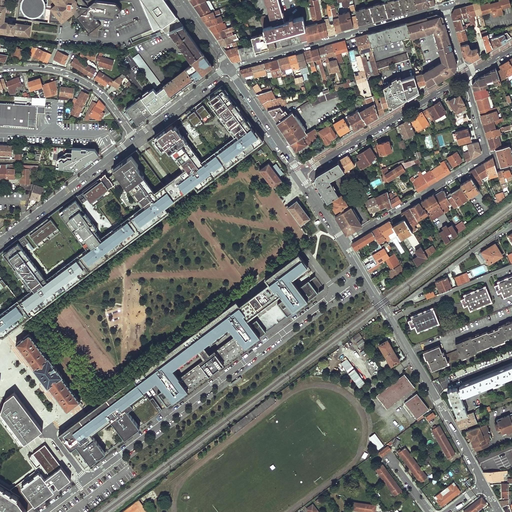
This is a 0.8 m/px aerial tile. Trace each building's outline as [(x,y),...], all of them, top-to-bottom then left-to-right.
[(0,0),(0,32),(30,36),(31,31),(31,27),(3,23),(6,0),(0,0)] [(24,0),(22,4),(23,11),(29,17),(34,17),(40,15),(44,10),(45,5),(43,0),(24,0)] [(47,0),(47,5),(51,6),(50,7),(51,8),(49,19),(61,21),(61,22),(72,13),(73,14),(88,34),(100,25),(93,15),(105,16),(114,17),(114,15),(115,9),(122,10),(117,4),(105,2),(103,4),(92,3),(92,0),(47,0)] [(141,0),(154,30),(162,26),(162,27),(161,27),(165,33),(176,28),(175,24),(180,22),(164,0),(161,0),(168,9),(157,14),(159,18),(158,19),(157,19),(156,19),(155,19),(154,19),(154,18),(153,17),(151,14),(151,13),(150,13),(150,12),(149,12),(148,11),(147,11),(146,10),(145,8),(143,2),(143,1),(142,1),(142,0),(141,0)] [(142,0),(142,1),(143,1),(143,2),(145,8),(146,10),(147,11),(148,11),(149,12),(150,12),(150,13),(151,13),(151,14),(153,17),(154,18),(154,19),(155,19),(156,19),(157,19),(158,19),(159,18),(157,14),(168,9),(161,0),(142,0)] [(259,17),(264,34),(268,47),(269,52),(275,50),(271,38),(298,30),(301,42),(307,41),(304,26),(302,17),(292,20),(291,17),(288,18),(289,21),(284,22),(282,15),(283,15),(282,12),(281,12),(277,0),(264,0),(272,26),(267,27),(264,15),(259,17)] [(307,41),(320,37),(311,0),(308,0),(310,7),(309,7),(313,25),(306,27),(305,26),(304,26),(307,41)] [(311,0),(320,37),(328,35),(325,22),(322,23),(317,0),(311,0)] [(355,14),(358,26),(365,24),(377,21),(416,10),(413,0),(392,0),(354,11),(355,14)] [(413,0),(416,10),(435,4),(433,0),(413,0)] [(488,0),(487,0),(480,2),(483,13),(491,11),(497,9),(498,14),(503,13),(502,8),(511,5),(509,0),(499,0),(494,2),(489,3),(488,0)] [(193,6),(200,16),(216,11),(213,8),(213,7),(212,8),(207,1),(201,2),(193,6)] [(473,4),(477,15),(479,14),(482,24),(486,23),(483,13),(480,2),(473,4)] [(465,6),(468,17),(473,33),(475,33),(473,28),(475,27),(472,16),(477,15),(473,4),(465,6)] [(452,15),(457,31),(463,30),(460,19),(463,18),(468,17),(465,6),(455,9),(452,15)] [(200,16),(204,21),(220,15),(218,10),(216,11),(200,16)] [(348,29),(353,28),(350,17),(350,15),(349,12),(338,15),(338,17),(341,31),(348,29)] [(204,21),(208,26),(220,22),(222,22),(220,15),(204,21)] [(436,15),(426,18),(430,32),(433,31),(439,48),(443,62),(423,73),(426,83),(427,87),(457,69),(442,18),(436,15)] [(325,22),(328,35),(335,33),(333,23),(329,24),(328,18),(327,19),(326,16),(324,17),(325,22)] [(333,23),(335,33),(338,32),(341,31),(338,17),(332,19),(333,23)] [(425,18),(406,23),(410,35),(411,37),(425,33),(422,23),(423,23),(423,22),(425,21),(425,18)] [(208,26),(213,33),(226,29),(225,25),(224,23),(223,24),(221,24),(220,22),(208,26)] [(367,34),(371,47),(410,35),(406,23),(375,32),(367,34)] [(184,53),(191,62),(201,54),(181,26),(176,28),(169,32),(184,53)] [(183,26),(181,26),(201,54),(202,53),(183,26)] [(213,33),(218,40),(234,34),(231,27),(226,29),(213,33)] [(457,31),(461,45),(468,43),(464,29),(463,30),(457,31)] [(425,33),(411,37),(411,38),(432,33),(437,48),(439,48),(433,31),(430,32),(425,33)] [(481,34),(486,52),(492,48),(490,39),(488,32),(481,34)] [(218,40),(222,46),(232,43),(235,42),(238,41),(236,34),(234,34),(218,40)] [(252,44),(254,51),(268,47),(264,34),(251,38),(252,44)] [(355,38),(360,53),(372,50),(371,47),(367,34),(362,36),(355,38)] [(490,39),(492,48),(506,40),(504,34),(490,39)] [(332,44),(335,55),(336,58),(338,63),(343,62),(342,57),(340,58),(339,53),(344,51),(345,54),(348,53),(345,41),(338,43),(332,44)] [(0,42),(0,60),(6,62),(8,55),(0,53),(0,44),(0,42)] [(225,51),(233,62),(241,60),(238,49),(235,42),(232,43),(233,46),(235,46),(236,48),(225,51)] [(461,45),(464,58),(472,60),(479,56),(477,47),(472,49),(470,48),(468,43),(461,45)] [(238,49),(241,60),(256,55),(254,51),(252,44),(238,49)] [(325,46),(328,57),(335,55),(332,44),(325,46)] [(317,48),(320,59),(324,58),(329,73),(332,72),(329,62),(328,57),(325,46),(317,48)] [(12,56),(22,59),(25,52),(15,48),(12,56)] [(29,54),(36,58),(44,60),(46,52),(35,48),(31,48),(29,54)] [(310,51),(313,61),(315,61),(317,66),(319,65),(322,77),(326,76),(320,59),(317,48),(310,51)] [(87,52),(86,58),(85,61),(87,62),(89,58),(94,58),(95,51),(88,50),(88,52),(87,52)] [(52,60),(64,64),(66,56),(55,51),(52,60)] [(316,70),(313,61),(310,51),(303,52),(306,63),(310,62),(312,72),(316,70)] [(306,63),(303,52),(296,55),(299,68),(304,67),(305,69),(308,68),(306,63)] [(376,63),(378,70),(409,59),(407,52),(376,63)] [(191,62),(162,84),(170,95),(172,97),(197,79),(196,78),(212,67),(202,53),(201,54),(191,62)] [(160,85),(138,54),(133,58),(155,89),(160,85)] [(288,57),(292,70),(299,68),(296,55),(288,57)] [(70,64),(81,70),(84,63),(74,57),(70,64)] [(99,63),(98,67),(110,71),(113,62),(98,57),(96,62),(99,63)] [(277,60),(282,74),(282,76),(284,75),(284,73),(292,71),(292,70),(288,57),(277,60)] [(329,62),(332,72),(340,70),(338,63),(336,58),(335,59),(335,60),(329,62)] [(354,74),(362,100),(373,96),(364,67),(361,58),(357,59),(361,72),(354,74)] [(264,63),(267,74),(268,78),(282,74),(277,60),(264,63)] [(497,71),(500,80),(511,72),(511,66),(509,60),(501,65),(503,68),(497,71)] [(81,70),(90,76),(95,69),(84,63),(81,70)] [(254,77),(267,74),(264,63),(251,67),(253,74),(254,77)] [(251,67),(239,70),(243,76),(253,74),(251,67)] [(496,67),(482,76),(471,82),(473,90),(484,86),(500,81),(500,80),(497,71),(496,67)] [(94,78),(104,85),(106,81),(115,87),(117,88),(121,81),(122,79),(119,76),(113,80),(99,70),(94,78)] [(414,76),(417,86),(426,83),(423,73),(414,76)] [(401,80),(407,99),(419,91),(417,86),(414,76),(414,75),(401,80)] [(7,82),(10,90),(9,90),(11,94),(17,92),(16,88),(22,86),(19,77),(7,82)] [(383,86),(386,97),(389,106),(390,109),(407,99),(401,80),(400,77),(397,78),(392,81),(383,86)] [(28,81),(31,90),(38,88),(41,98),(47,99),(46,96),(44,87),(43,87),(40,78),(28,81)] [(44,87),(46,96),(57,94),(57,90),(56,87),(54,81),(47,83),(47,85),(43,85),(44,87)] [(160,90),(166,98),(170,95),(162,84),(155,89),(157,92),(160,90)] [(252,88),(256,94),(263,92),(261,90),(257,84),(252,88)] [(246,153),(263,140),(222,86),(196,105),(195,106),(186,113),(188,117),(183,122),(184,124),(178,129),(176,126),(174,127),(171,124),(147,142),(174,177),(168,181),(163,185),(137,150),(111,169),(114,173),(108,177),(105,173),(82,191),(83,192),(77,196),(77,195),(0,252),(0,262),(24,294),(18,299),(30,315),(178,205),(174,200),(180,196),(185,192),(188,197),(246,153)] [(473,90),(476,99),(489,95),(487,91),(486,91),(484,86),(473,90)] [(65,100),(65,97),(73,97),(74,88),(61,87),(60,96),(59,96),(59,99),(64,100),(65,100)] [(256,94),(262,103),(270,100),(276,98),(271,90),(263,92),(256,94)] [(316,98),(312,99),(310,101),(313,106),(324,101),(341,96),(338,90),(334,91),(330,92),(323,95),(316,98)] [(81,91),(77,101),(73,99),(73,101),(76,102),(84,106),(89,95),(81,91)] [(147,99),(155,110),(164,103),(156,92),(147,99)] [(476,99),(478,107),(492,102),(491,98),(494,97),(493,94),(489,95),(476,99)] [(373,96),(379,116),(385,112),(383,107),(382,102),(378,104),(377,100),(378,99),(376,95),(373,96)] [(452,108),(455,112),(465,107),(459,95),(455,98),(454,97),(446,101),(450,109),(452,108)] [(358,110),(366,123),(379,116),(373,96),(362,100),(363,104),(371,101),(372,104),(368,107),(367,106),(365,108),(365,109),(362,111),(361,109),(362,108),(360,105),(356,107),(358,110)] [(382,102),(383,107),(389,106),(386,97),(382,98),(382,96),(380,97),(382,102)] [(141,97),(126,109),(128,111),(130,113),(134,119),(136,121),(138,124),(153,112),(141,97)] [(262,103),(267,110),(280,106),(276,98),(270,100),(262,103)] [(105,106),(99,99),(96,103),(95,105),(103,110),(105,106)] [(478,107),(480,115),(490,112),(492,111),(490,107),(498,104),(498,105),(500,104),(498,100),(492,102),(478,107)] [(84,106),(76,102),(73,101),(71,104),(75,105),(71,113),(79,117),(84,106)] [(96,103),(93,101),(90,107),(87,113),(84,120),(89,120),(91,116),(92,117),(92,116),(99,120),(104,113),(102,111),(103,110),(95,105),(96,103)] [(424,110),(429,118),(432,116),(434,119),(446,112),(439,101),(424,110)] [(0,124),(37,127),(38,111),(46,112),(46,106),(0,103),(0,124)] [(267,110),(276,123),(289,115),(286,110),(284,111),(280,106),(267,110)] [(344,118),(348,124),(351,122),(355,130),(366,123),(358,110),(344,118)] [(411,118),(417,130),(429,123),(426,119),(429,118),(424,110),(411,118)] [(276,123),(291,143),(307,133),(301,125),(303,124),(299,119),(298,120),(292,112),(289,115),(276,123)] [(480,115),(483,123),(499,118),(499,116),(492,118),(490,112),(480,115)] [(483,123),(485,132),(496,128),(494,124),(503,121),(502,119),(503,119),(503,117),(499,118),(483,123)] [(334,124),(340,134),(350,128),(344,118),(334,124)] [(398,126),(403,139),(415,134),(409,119),(398,126)] [(485,132),(487,138),(501,134),(500,130),(504,129),(504,130),(510,128),(509,124),(496,128),(485,132)] [(319,131),(327,144),(331,141),(330,139),(336,136),(330,125),(319,131)] [(291,143),(296,152),(320,136),(315,128),(307,133),(291,143)] [(455,132),(459,146),(462,145),(462,143),(470,141),(467,129),(455,132)] [(487,138),(491,150),(497,149),(502,147),(499,137),(503,136),(502,134),(501,134),(487,138)] [(378,145),(381,157),(386,155),(385,152),(391,150),(388,141),(378,145)] [(463,154),(466,162),(481,154),(477,142),(467,145),(469,152),(463,154)] [(0,155),(11,156),(12,145),(4,145),(0,144),(0,155)] [(502,147),(497,149),(499,155),(498,155),(501,165),(502,165),(502,167),(511,163),(511,155),(509,145),(502,147)] [(65,181),(95,158),(82,147),(50,162),(51,169),(65,181)] [(356,162),(361,169),(372,162),(371,161),(375,158),(369,148),(357,155),(360,160),(356,162)] [(447,157),(453,166),(462,161),(457,152),(453,154),(452,153),(450,154),(451,155),(447,157)] [(355,166),(348,155),(338,161),(339,163),(344,170),(351,166),(352,168),(355,166)] [(485,163),(488,173),(497,170),(493,158),(485,163)] [(403,164),(402,162),(402,160),(396,163),(398,167),(388,173),(385,169),(381,170),(385,183),(405,171),(404,166),(403,164)] [(433,175),(437,180),(450,172),(444,161),(440,164),(441,166),(431,171),(433,175)] [(269,163),(259,170),(273,188),(282,181),(269,163)] [(339,163),(317,177),(316,182),(328,203),(331,201),(338,197),(329,181),(344,171),(344,170),(339,163)] [(475,169),(480,178),(488,174),(488,173),(485,163),(475,169)] [(7,164),(6,178),(14,178),(15,164),(7,164)] [(22,165),(20,188),(25,188),(25,191),(31,191),(33,184),(30,184),(31,170),(37,171),(37,169),(38,165),(22,165)] [(468,173),(470,176),(471,176),(475,182),(477,180),(480,183),(483,182),(480,178),(475,169),(468,173)] [(497,172),(501,183),(506,181),(504,177),(502,171),(500,171),(497,172)] [(410,179),(418,192),(423,189),(428,186),(422,176),(420,172),(417,173),(419,177),(414,180),(412,177),(410,179)] [(422,176),(428,186),(432,183),(437,180),(433,175),(431,176),(428,172),(422,176)] [(460,185),(468,197),(479,190),(471,178),(460,185)] [(34,185),(31,198),(39,199),(42,187),(34,185)] [(447,196),(454,207),(468,199),(460,187),(447,196)] [(441,206),(442,208),(450,203),(446,197),(447,196),(444,190),(434,196),(441,206)] [(376,200),(380,209),(385,205),(388,209),(392,207),(388,195),(388,192),(376,200)] [(388,195),(392,207),(392,208),(397,204),(401,202),(397,197),(394,199),(391,193),(388,195)] [(441,206),(434,196),(433,194),(428,197),(421,202),(422,205),(424,204),(425,206),(426,206),(429,212),(428,213),(430,216),(429,216),(430,218),(442,210),(440,207),(441,206)] [(333,208),(335,212),(340,209),(341,210),(343,209),(342,207),(347,205),(341,195),(338,197),(331,201),(334,205),(332,206),(333,208)] [(366,203),(370,213),(375,211),(375,212),(376,211),(378,211),(379,210),(379,209),(380,209),(376,200),(374,196),(368,200),(367,198),(365,200),(366,202),(366,203)] [(475,197),(470,200),(481,216),(486,213),(475,197)] [(296,200),(287,207),(301,225),(310,218),(296,200)] [(410,208),(417,220),(427,214),(424,209),(422,210),(418,203),(414,206),(410,208)] [(361,225),(350,207),(335,216),(342,228),(343,229),(344,230),(345,231),(346,231),(347,231),(349,232),(350,232),(351,231),(352,231),(361,225)] [(405,211),(401,214),(404,219),(411,231),(412,232),(415,229),(410,221),(412,219),(414,221),(414,220),(415,221),(417,220),(410,208),(405,211)] [(442,210),(430,218),(431,219),(443,212),(442,210)] [(395,230),(400,238),(411,231),(404,219),(393,226),(395,230)] [(389,221),(379,227),(385,238),(387,241),(390,240),(387,236),(387,237),(386,235),(395,230),(393,226),(389,221)] [(456,231),(458,234),(466,227),(463,222),(454,227),(456,231)] [(456,231),(451,224),(447,226),(445,224),(441,227),(443,229),(438,231),(445,243),(450,239),(455,235),(456,235),(458,234),(456,231)] [(379,227),(372,231),(376,238),(378,242),(385,238),(379,227)] [(352,244),(355,249),(371,239),(372,240),(376,238),(372,231),(352,244)] [(502,256),(495,244),(482,252),(489,263),(502,256)] [(432,245),(423,251),(427,257),(436,250),(433,246),(432,245)] [(423,251),(420,246),(415,250),(417,254),(416,254),(417,255),(413,258),(413,259),(417,265),(427,257),(423,251)] [(365,265),(368,270),(378,264),(385,259),(389,257),(383,248),(382,248),(380,250),(372,255),(375,259),(365,265)] [(268,283),(259,290),(269,303),(280,295),(282,297),(283,299),(277,304),(287,316),(318,293),(309,280),(299,288),(296,285),(292,279),(308,266),(299,253),(265,279),(268,283)] [(385,259),(391,269),(400,264),(394,254),(389,257),(385,259)] [(368,270),(369,272),(379,266),(378,264),(368,270)] [(388,271),(391,277),(404,270),(400,264),(391,269),(388,271)] [(467,273),(462,274),(454,277),(457,286),(470,280),(467,273)] [(501,290),(504,297),(511,292),(511,274),(497,281),(498,283),(494,285),(497,292),(501,290)] [(18,299),(0,275),(0,335),(3,336),(22,322),(30,315),(18,299)] [(452,288),(448,277),(436,282),(440,293),(452,288)] [(467,304),(470,310),(492,301),(485,285),(463,294),(464,297),(461,298),(464,305),(467,304)] [(254,294),(249,298),(253,303),(259,311),(264,307),(269,303),(259,290),(254,294)] [(433,290),(424,294),(427,299),(435,295),(433,290)] [(236,300),(133,378),(143,390),(157,380),(164,389),(157,394),(167,406),(213,372),(212,371),(213,370),(214,371),(266,332),(257,319),(251,324),(249,321),(247,319),(259,311),(253,303),(249,298),(239,305),(236,300)] [(414,322),(418,332),(439,322),(432,306),(411,316),(412,318),(408,320),(410,324),(414,322)] [(427,357),(431,368),(476,350),(476,349),(491,343),(492,344),(503,340),(503,339),(511,334),(511,320),(498,326),(498,327),(487,332),(486,331),(471,337),(471,336),(455,342),(457,348),(442,354),(438,344),(422,350),(425,358),(427,357)] [(29,333),(16,343),(35,368),(34,368),(48,387),(48,386),(67,411),(81,401),(62,376),(63,376),(49,357),(48,358),(29,333)] [(361,338),(359,333),(353,338),(356,342),(361,338)] [(378,346),(385,356),(394,351),(387,340),(378,346)] [(385,356),(390,365),(399,360),(394,351),(385,356)] [(511,367),(452,390),(451,389),(450,390),(450,391),(448,392),(458,418),(467,414),(461,397),(511,377),(511,367)] [(405,375),(377,396),(386,409),(414,387),(405,375)] [(240,376),(231,383),(233,385),(242,379),(240,376)] [(63,431),(58,434),(84,468),(95,460),(105,452),(91,434),(99,428),(104,425),(111,419),(125,438),(140,426),(133,418),(137,415),(144,423),(159,412),(150,399),(143,390),(133,378),(88,411),(63,431)] [(5,399),(1,411),(5,416),(0,420),(20,446),(25,442),(43,430),(14,392),(5,399)] [(428,410),(416,394),(405,402),(417,418),(418,420),(424,416),(422,414),(428,410)] [(272,395),(230,427),(234,433),(276,401),(272,395)] [(153,397),(150,399),(159,412),(162,410),(153,397)] [(456,419),(460,429),(478,422),(474,412),(456,419)] [(511,413),(496,420),(497,421),(511,415),(511,413)] [(498,424),(495,425),(497,430),(500,429),(502,434),(511,430),(511,415),(497,421),(498,424)] [(477,441),(478,444),(487,441),(490,440),(489,437),(490,434),(489,434),(487,433),(488,431),(488,430),(486,424),(481,425),(480,425),(479,426),(467,431),(470,439),(471,441),(472,443),(477,441)] [(434,430),(433,430),(448,458),(455,454),(439,427),(437,428),(434,430)] [(375,434),(370,438),(378,449),(383,445),(375,434)] [(487,441),(478,444),(477,445),(477,446),(477,448),(477,450),(489,445),(487,441)] [(37,469),(10,490),(0,483),(0,511),(26,511),(71,479),(45,444),(33,453),(28,457),(37,469)] [(388,446),(379,453),(381,457),(391,449),(388,446)] [(399,453),(418,478),(424,473),(405,448),(401,451),(399,453)] [(383,465),(376,469),(395,495),(401,490),(383,465)] [(507,471),(484,472),(489,481),(504,481),(504,473),(507,473),(507,471)] [(440,493),(435,497),(441,506),(460,492),(453,483),(448,487),(441,493),(440,493)] [(482,497),(464,511),(465,511),(473,511),(486,502),(482,497)] [(355,502),(354,509),(373,511),(374,511),(376,505),(355,502)] [(502,507),(505,511),(511,511),(511,510),(511,507),(510,506),(509,503),(502,507)]
